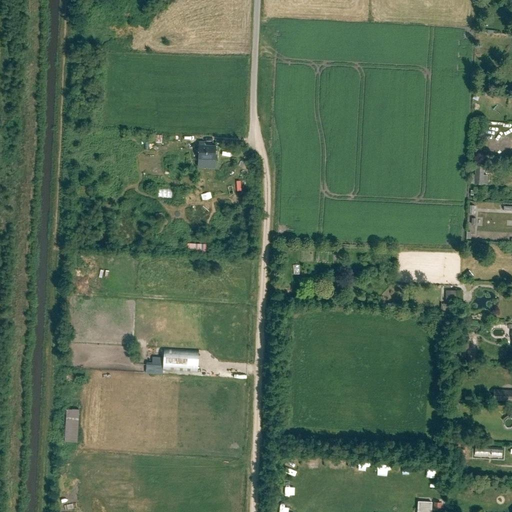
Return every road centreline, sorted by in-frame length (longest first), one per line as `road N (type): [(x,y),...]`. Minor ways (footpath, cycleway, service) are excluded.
road 1 (track): [(252,511),(266,195),(260,157)]
road 2 (unclassified): [(260,157),(252,136),(258,0)]
